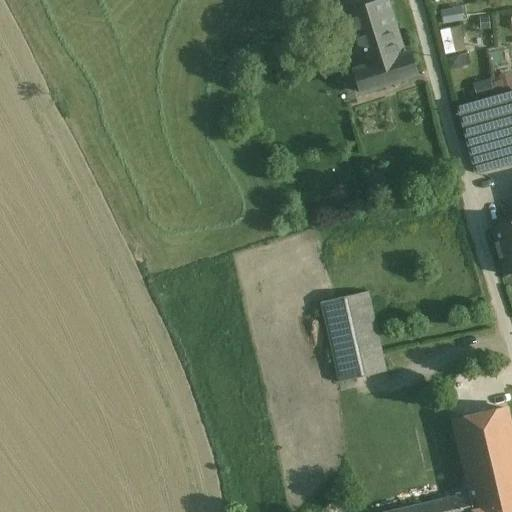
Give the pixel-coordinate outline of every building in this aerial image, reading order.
[(413,78),(390,0),(386,0),(337,14),(360,93),(413,78)] [(438,0),(440,9),(459,5),(458,0),(438,0)] [(461,6),(439,12),(443,25),(464,19),(461,6)] [(441,28),(444,53),(465,50),(461,25),(441,28)] [(511,95),(457,111),(475,175),(511,165),(511,95)] [(511,222),(488,229),(502,278),(511,274),(511,222)] [(385,373),(368,292),(318,302),(335,384),(385,373)] [(465,492),(391,511),(511,511),(511,442),(503,409),(446,424),(465,492)]
